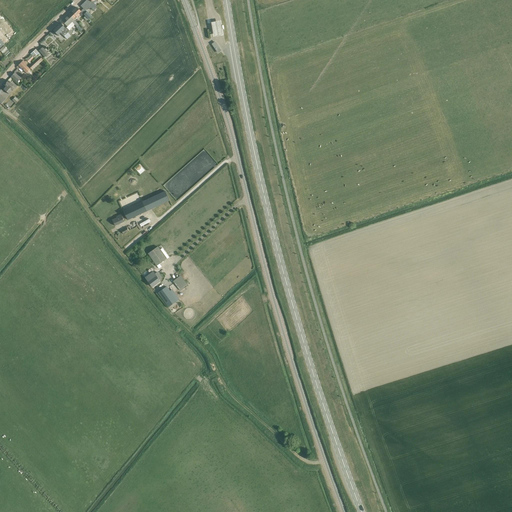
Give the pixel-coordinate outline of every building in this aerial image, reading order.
[(93,3),(90,0),(86,0),(80,6),(83,9),(81,12),(85,16),(88,19),(89,19),(91,17),(85,10),(89,6),(93,10),(97,7),(93,3)] [(76,7),(68,14),(73,18),(74,17),(75,19),(79,15),(78,14),(80,11),(76,7)] [(73,18),(68,14),(67,16),(62,20),(67,26),(69,28),(74,24),(76,26),(78,24),(73,18)] [(221,20),(212,21),(214,36),(223,34),(221,20)] [(70,35),(72,33),(66,27),(65,28),(60,22),(52,30),(57,35),(60,32),(64,36),(68,32),(70,35)] [(215,42),(212,44),(218,53),(221,51),(215,42)] [(49,52),(43,46),(39,50),(45,56),(49,52)] [(32,70),(43,60),(40,57),(29,67),(32,70)] [(27,73),(30,69),(25,65),(26,63),(23,60),(17,67),(22,72),(23,70),(27,73)] [(17,82),(20,78),(14,72),(11,76),(17,82)] [(13,85),(8,80),(4,85),(6,86),(3,90),(9,94),(14,88),(12,87),(13,85)] [(128,220),(170,201),(165,191),(124,210),(128,220)] [(115,226),(125,221),(122,214),(116,217),(117,218),(112,220),(115,226)] [(129,226),(121,230),(124,234),(131,230),(129,226)] [(158,246),(148,253),(157,265),(166,259),(158,246)] [(153,272),(146,278),(152,287),(160,281),(159,280),(162,278),(157,272),(155,274),(153,272)] [(180,276),(173,281),(180,290),(187,285),(180,276)] [(158,293),(169,307),(177,301),(167,287),(158,293)]
